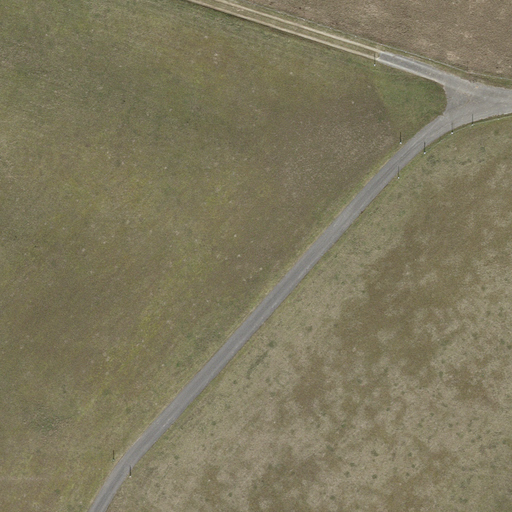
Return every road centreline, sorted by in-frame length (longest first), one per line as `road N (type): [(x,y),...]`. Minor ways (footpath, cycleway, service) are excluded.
road 1 (track): [(511,97),(436,116),(131,441),(92,511)]
road 2 (track): [(494,102),(203,0)]
